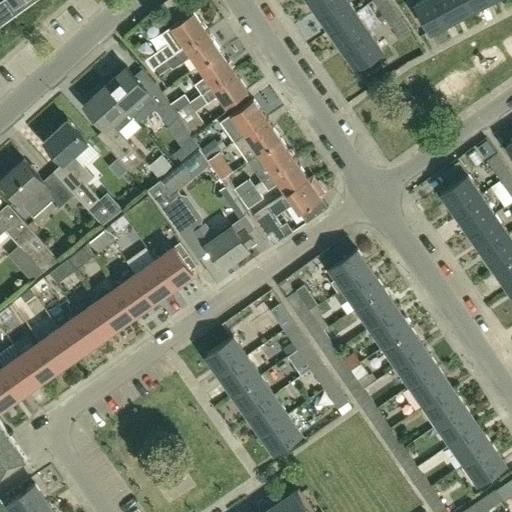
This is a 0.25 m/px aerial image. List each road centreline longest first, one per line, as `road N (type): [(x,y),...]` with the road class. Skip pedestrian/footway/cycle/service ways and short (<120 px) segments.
road 1 (residential): [(105,511),(60,445),(56,422),(372,196)]
road 2 (residential): [(511,397),(372,196)]
road 3 (residential): [(372,196),(235,0)]
road 4 (residential): [(372,196),(511,94)]
